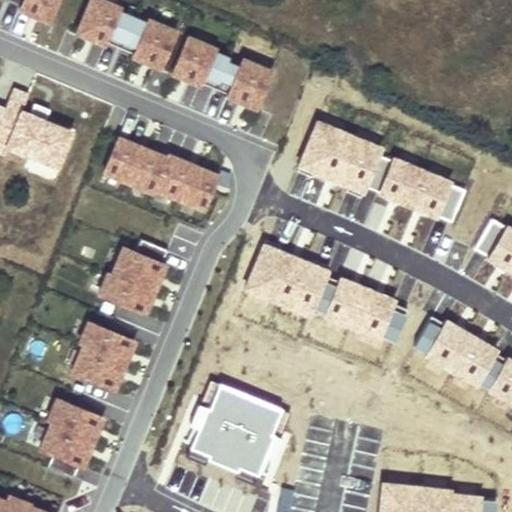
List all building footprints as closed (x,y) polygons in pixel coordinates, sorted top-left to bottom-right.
[(0,0),(0,2),(19,10),(18,13),(46,25),(56,0),(0,0)] [(131,60),(159,72),(174,36),(146,24),(145,26),(117,14),(118,12),(91,0),(75,36),(102,48),(104,45),(132,58),(131,60)] [(213,53),(186,41),(170,78),(198,89),(199,87),(254,112),(269,77),(241,65),(238,72),(225,66),(227,62),(212,56),(213,53)] [(25,100),(11,94),(2,114),(0,117),(15,124),(19,115),(25,100)] [(27,119),(19,115),(15,124),(0,117),(2,114),(0,112),(0,155),(1,157),(4,150),(54,171),(68,136),(42,125),(45,119),(30,113),(27,119)] [(315,128),(295,176),(310,182),(312,177),(346,191),(343,196),(358,202),(363,191),(434,221),(449,227),(462,196),(447,189),(448,188),(391,165),(390,166),(376,160),(379,154),(315,128)] [(138,151),(116,142),(101,176),(151,196),(153,193),(201,214),(215,180),(194,170),(186,189),(179,187),(187,168),(166,159),(165,162),(144,153),(136,172),(130,170),(138,151)] [(511,237),(504,233),(490,225),(473,254),(487,262),(486,264),(511,279),(511,280),(511,281),(511,237)] [(105,278),(96,299),(142,317),(162,269),(160,268),(166,254),(138,243),(132,257),(120,252),(109,279),(105,278)] [(279,251),(264,245),(243,294),(307,320),(310,313),(324,318),(322,321),(376,343),(377,341),(392,347),(405,315),(390,309),(391,306),(338,284),(337,287),(323,281),(327,271),(312,265),(310,271),(276,256),(279,251)] [(511,368),(505,364),(504,366),(492,359),(493,356),(444,327),(442,330),(429,322),(411,351),(425,359),(423,361),(473,391),(475,388),(487,395),(486,396),(511,410),(511,368)] [(131,346),(85,327),(77,348),(81,349),(69,376),(111,393),(131,346)] [(197,409),(206,413),(216,389),(207,385),(197,409)] [(197,409),(195,408),(187,428),(195,432),(187,452),(205,460),(204,464),(234,476),(235,472),(254,480),(263,459),(265,453),(276,458),(282,444),(280,444),(271,440),(281,415),(216,388),(216,389),(206,413),(197,409)] [(43,472),(71,483),(76,469),(79,470),(99,422),(53,403),(44,424),(48,426),(37,453),(49,458),(43,472)] [(271,440),(280,444),(290,419),(281,415),(271,440)] [(204,464),(205,460),(187,452),(183,462),(201,470),(204,464)] [(274,464),(276,458),(265,453),(263,459),(274,464)] [(254,480),(235,472),(234,476),(231,482),(250,490),(254,480)] [(492,511),(493,507),(476,506),(476,503),(448,500),(448,496),(380,489),(377,511),(492,511)] [(0,506),(0,511),(28,511),(25,510),(25,509),(4,501),(2,507),(0,506)]
